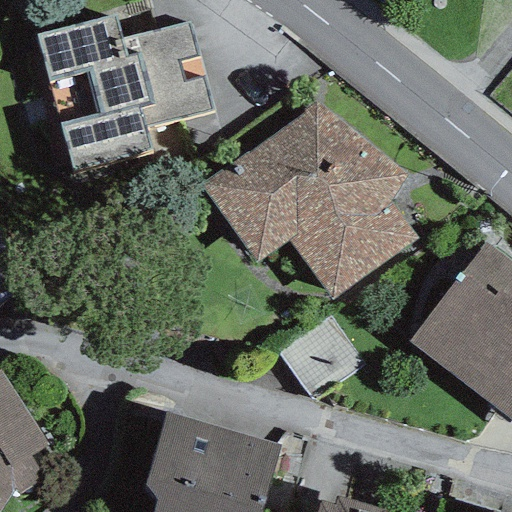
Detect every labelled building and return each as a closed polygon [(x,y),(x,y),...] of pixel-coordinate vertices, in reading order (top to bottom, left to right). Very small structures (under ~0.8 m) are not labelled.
[(115,12),(37,33),(41,49),(25,54),(55,165),(68,162),(70,169),(153,147),(147,127),(214,109),(205,76),(183,82),(177,60),(198,54),(188,18),(121,36),(115,12)] [(407,173),(313,99),(304,110),(201,184),(256,263),(288,238),(332,294),(416,236),(390,203),(407,173)] [(511,270),(511,259),(485,238),(406,338),(511,421),(511,295),(500,286),(511,270)] [(0,511),(13,492),(43,477),(30,455),(47,444),(0,370),(0,511)] [(258,511),(277,440),(164,407),(145,481),(156,494),(151,511),(258,511)] [(382,511),(384,508),(335,494),(332,503),(318,499),(314,511),(382,511)]
